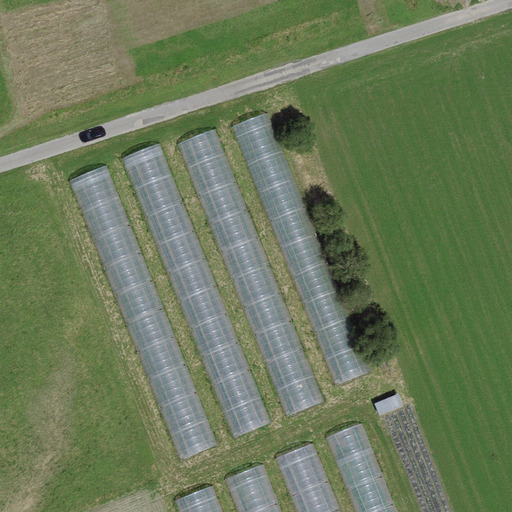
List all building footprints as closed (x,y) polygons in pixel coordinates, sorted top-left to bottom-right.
[(372,376),(268,116),(232,131),(337,390),(372,376)] [(330,411),(216,132),(178,148),(292,426),(330,411)] [(275,431),(161,153),(123,168),(237,447),(275,431)] [(222,449),(108,170),(70,186),(184,465),(222,449)] [(398,511),(364,428),(327,443),(355,511),(398,511)] [(339,511),(315,451),(277,466),(295,511),(339,511)] [(281,511),(265,472),(227,487),(236,511),(281,511)] [(219,511),(212,493),(174,508),(175,511),(219,511)]
